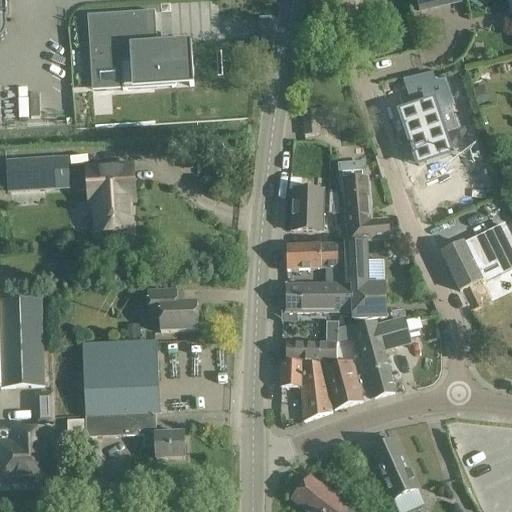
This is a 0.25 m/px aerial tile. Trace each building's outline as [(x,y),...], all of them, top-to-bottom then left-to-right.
[(460,0),(415,0),(419,15),(461,5),(460,0)] [(90,17),(88,17),(92,84),(94,83),(93,68),(132,65),(133,80),(155,79),(156,88),(171,87),(171,89),(176,88),(175,78),(193,77),(191,43),(157,45),(131,47),(129,19),(90,21),(90,17)] [(422,108),(400,116),(409,140),(413,138),(415,146),(411,147),(418,166),(450,155),(436,112),(452,106),(444,83),(433,85),(431,77),(405,83),(413,105),(420,103),(422,108)] [(319,111),(301,113),(304,138),(321,137),(319,111)] [(69,159),(7,163),(9,195),(71,191),(69,159)] [(366,179),(364,163),(339,164),(341,194),(345,194),(349,242),(389,239),(387,221),(371,223),(367,179),(366,179)] [(132,167),(88,170),(90,204),(95,204),(97,233),(131,231),(129,202),(134,202),(132,167)] [(322,232),(323,193),(294,192),(293,231),(322,232)] [(463,245),(441,255),(460,293),(482,283),(483,285),(511,270),(511,243),(504,227),(464,247),(463,245)] [(287,247),(287,271),(326,269),(326,287),(346,286),(347,286),(346,268),(345,245),(345,243),(287,247)] [(345,245),(346,268),(347,286),(351,286),(352,313),(353,321),(386,319),(383,285),(370,284),(367,243),(345,245)] [(326,287),(286,287),(286,314),(281,314),(281,325),(297,325),(297,313),(338,313),(352,313),(351,286),(347,286),(346,286),(326,287)] [(177,291),(148,292),(149,320),(160,320),(161,334),(199,333),(198,305),(178,306),(177,291)] [(0,302),(0,389),(1,389),(1,391),(46,389),(43,301),(0,302)] [(406,324),(405,319),(378,327),(377,323),(355,329),(357,338),(374,398),(394,393),(384,354),(412,347),(410,340),(420,337),(418,330),(422,329),(419,320),(406,324)] [(326,324),(326,346),(287,346),(287,364),(322,364),(329,364),(338,364),(338,324),(326,324)] [(139,326),(127,327),(128,343),(140,343),(139,326)] [(157,343),(83,346),(86,419),(155,417),(160,417),(157,343)] [(323,370),(325,376),(334,410),(363,402),(352,362),(323,370)] [(325,376),(323,370),(322,365),(301,365),(281,365),(281,388),(301,388),(303,423),(333,413),(325,376)] [(35,401),(36,421),(48,420),(48,400),(35,401)] [(155,417),(86,419),(86,440),(143,438),(143,450),(156,449),(157,460),(185,460),(184,435),(156,436),(155,417)] [(511,463),(511,456),(511,427),(471,425),(448,433),(462,474),(462,469),(477,511),(495,506),(480,462),(508,464),(511,463)] [(48,429),(5,430),(0,430),(0,483),(23,483),(23,479),(34,478),(34,479),(50,479),(48,429)] [(396,441),(371,452),(393,501),(417,490),(396,441)] [(310,478),(292,501),(305,511),(354,511),(351,509),(354,505),(324,481),(320,486),(310,478)]
